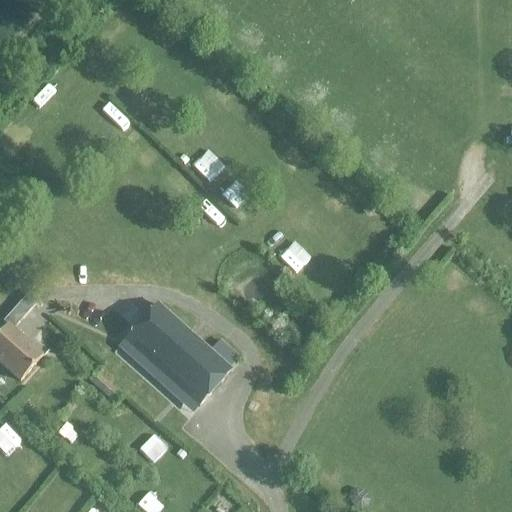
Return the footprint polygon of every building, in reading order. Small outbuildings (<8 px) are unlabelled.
[(213,79),(197,96),(217,115),(233,98),(213,79)] [(116,112),(136,126),(143,116),(123,102),(116,112)] [(109,137),(118,127),(102,111),(92,121),(109,137)] [(0,142),(0,155),(1,157),(14,147),(7,138),(0,142)] [(278,144),(262,162),(278,177),(294,159),(278,144)] [(209,202),(225,218),(243,200),(227,184),(209,202)] [(359,250),(373,263),(386,249),(372,236),(359,250)] [(274,255),(266,266),(290,283),(298,273),(274,255)] [(459,293),(468,284),(453,269),(443,279),(459,293)] [(12,331),(36,305),(27,297),(3,324),(7,327),(0,334),(0,366),(19,384),(42,358),(12,331)] [(124,342),(199,409),(231,373),(156,306),(124,342)] [(511,359),(498,360),(500,380),(511,379),(511,359)] [(116,407),(122,399),(95,375),(89,382),(116,407)] [(141,440),(130,457),(140,463),(151,446),(141,440)]
